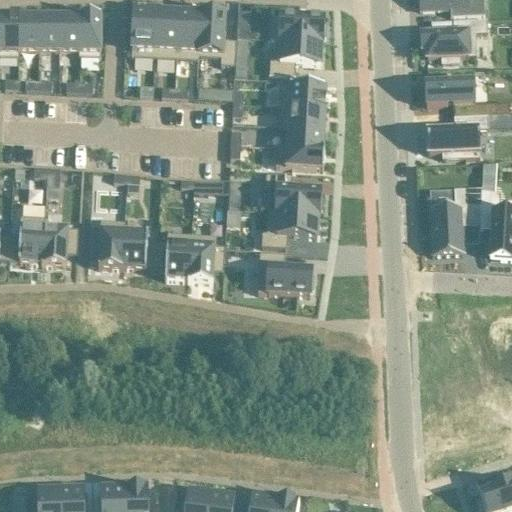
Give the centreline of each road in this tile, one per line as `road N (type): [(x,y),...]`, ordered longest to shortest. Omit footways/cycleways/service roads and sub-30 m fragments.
road 1 (unclassified): [(380,1),(393,281)]
road 2 (unclassified): [(393,281),(409,511)]
